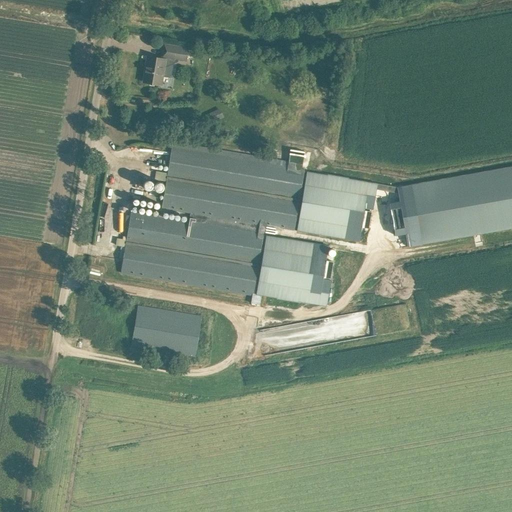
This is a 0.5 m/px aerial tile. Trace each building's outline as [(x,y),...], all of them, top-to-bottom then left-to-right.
[(165,44),(163,57),(179,59),(187,61),(187,59),(187,57),(194,58),(194,52),(192,52),(189,51),(189,48),(165,44)] [(148,56),(143,82),(148,83),(153,83),(162,85),(164,76),(171,77),(172,69),(165,68),(166,59),(163,59),(158,58),(148,56)] [(484,251),(411,264),(423,324),(511,307),(511,245),(489,250),(485,230),(511,225),(511,163),(389,185),(304,171),(304,169),(172,147),(162,208),(190,212),(188,222),(131,212),(121,273),(253,295),(263,234),(192,222),(193,213),(359,242),(365,208),(373,210),(377,186),(390,189),(400,246),(480,231),(484,251)] [(329,246),(266,235),(256,294),(327,306),(331,280),(323,279),(329,246)] [(138,305),(131,345),(225,361),(229,338),(199,333),(202,316),(138,305)]
